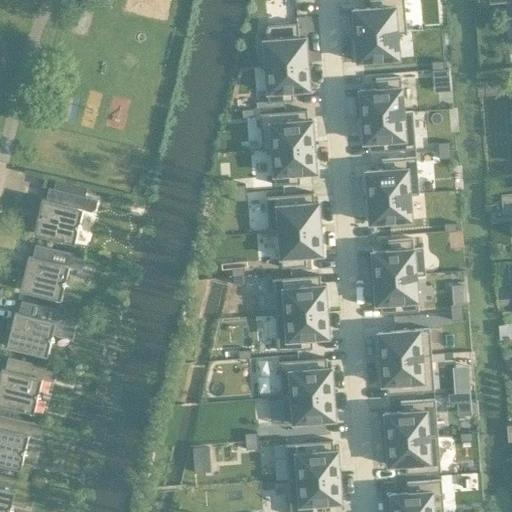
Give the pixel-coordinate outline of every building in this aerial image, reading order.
[(368,0),(369,8),(353,9),(355,36),(396,33),(406,32),(403,0),(368,0)] [(268,39),(263,40),(265,66),(307,63),(305,37),(298,37),(298,32),(297,22),(266,24),(268,39)] [(396,33),(355,36),(357,61),(398,58),(396,33)] [(443,60),(431,61),(432,69),(444,68),(443,60)] [(307,63),(265,66),(268,99),(268,102),(293,100),(292,90),(309,89),(307,63)] [(448,69),(433,70),(434,78),(449,76),(448,69)] [(376,88),(359,90),(361,116),(403,113),(402,111),(400,76),(375,78),(376,88)] [(268,99),(256,100),(256,108),(268,107),(268,102),(268,99)] [(306,109),(259,113),(262,149),(262,150),(272,149),(272,148),(313,145),(311,119),(307,119),(306,109)] [(240,111),(228,112),(228,120),(240,120),(240,111)] [(403,113),(361,116),(363,142),(367,141),(368,152),(415,148),(412,112),(412,111),(402,111),(403,113)] [(449,141),(437,142),(438,150),(450,149),(449,141)] [(313,145),(272,148),(272,149),(274,184),(299,182),(298,172),(315,171),(313,145)] [(450,149),(438,150),(438,158),(450,157),(450,149)] [(382,169),(365,170),(367,196),(409,193),(409,195),(419,194),(419,193),(416,156),(381,159),(382,169)] [(48,188),(45,199),(42,198),(33,233),(74,243),(77,229),(81,226),(79,222),(82,209),(90,211),(95,208),(97,199),(84,196),(87,187),(55,179),(53,189),(48,188)] [(245,184),(232,185),(233,193),(245,192),(245,184)] [(245,192),(233,193),(234,201),(246,200),(245,192)] [(313,192),(266,196),(268,232),(269,233),(278,232),(278,231),(319,228),(317,202),(314,202),(313,192)] [(409,193),(367,196),(369,223),(411,219),(409,195),(409,193)] [(511,193),(502,195),(503,212),(511,211),(511,193)] [(456,222),(443,223),(444,231),(456,230),(456,222)] [(319,228),(278,231),(278,232),(281,267),(306,265),(305,255),(322,254),(319,228)] [(388,250),(371,251),(373,277),(415,274),(415,275),(425,274),(425,273),(423,247),(413,248),(412,238),(387,239),(388,250)] [(65,279),(69,266),(74,267),(77,254),(35,244),(32,256),(28,255),(19,290),(60,300),(64,285),(68,283),(65,279)] [(243,267),(231,268),(232,276),(244,275),(243,267)] [(319,274),(272,278),(275,314),(326,310),(324,284),(320,284),(319,274)] [(415,274),(373,277),(375,303),(379,303),(380,313),(418,310),(415,275),(415,274)] [(244,275),(232,276),(233,284),(245,283),(244,275)] [(462,303),(450,304),(450,312),(462,311),(462,303)] [(14,311),(6,346),(47,356),(50,342),(54,339),(52,335),(52,333),(72,338),(78,314),(35,304),(32,315),(24,313),(14,311)] [(103,317),(117,320),(119,309),(106,307),(103,317)] [(326,310),(275,314),(278,350),(312,348),(311,337),(328,336),(326,310)] [(462,311),(450,312),(451,320),(463,319),(462,311)] [(429,328),(378,332),(380,358),(431,354),(429,328)] [(250,349),(238,350),(238,358),(251,357),(250,349)] [(431,354),(380,358),(382,384),(386,383),(386,394),(434,390),(431,354)] [(326,357),(278,361),(281,397),(332,393),(330,367),(326,367),(326,357)] [(18,372),(1,367),(0,370),(0,404),(33,412),(37,398),(40,395),(38,391),(41,378),(47,380),(50,367),(21,360),(18,372)] [(107,381),(98,379),(96,391),(104,393),(107,381)] [(469,383),(455,385),(455,392),(470,390),(469,383)] [(469,392),(449,393),(449,401),(456,401),(469,400),(469,392)] [(332,393),(281,397),(283,423),(334,419),(332,393)] [(400,411),(384,412),(386,438),(437,434),(434,398),(400,401),(400,411)] [(5,428),(0,426),(0,463),(20,469),(23,454),(27,452),(25,448),(28,435),(33,436),(36,423),(8,416),(5,428)] [(191,423),(189,461),(213,463),(215,425),(191,423)] [(257,432),(244,433),(245,441),(257,440),(257,432)] [(472,432),(459,433),(460,441),(472,440),(472,432)] [(437,434),(386,438),(388,464),(405,463),(406,473),(440,471),(437,434)] [(332,439),(285,443),(288,479),(339,475),(337,449),(333,450),(332,439)] [(257,440),(245,441),(245,449),(258,448),(257,440)] [(477,472),(468,473),(468,481),(477,480),(477,472)] [(0,511),(9,511),(13,508),(11,504),(11,503),(25,506),(31,482),(0,474),(0,511)] [(339,475),(288,479),(290,511),(324,511),(324,503),(341,501),(339,475)] [(407,492),(390,493),(391,511),(443,511),(441,479),(406,482),(407,492)]
